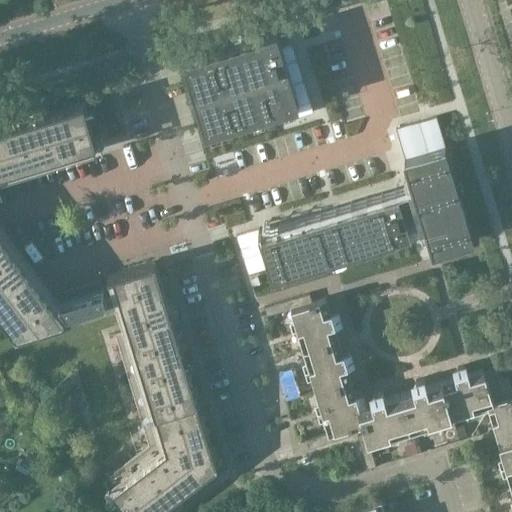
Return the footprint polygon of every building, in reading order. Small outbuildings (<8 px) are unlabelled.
[(280,45),(275,30),(182,59),(205,131),(272,111),(276,122),(312,111),(296,57),(285,61),(280,45)] [(0,176),(12,173),(40,165),(69,156),(95,148),(96,149),(97,149),(92,131),(83,101),(54,109),(26,118),(0,125),(0,176)] [(435,115),(395,128),(404,157),(403,157),(408,173),(432,250),(472,237),(444,144),(435,115)] [(373,153),(383,174),(393,169),(382,148),(373,153)] [(383,196),(260,234),(258,226),(235,233),(247,273),(269,266),(272,274),(395,237),(395,236),(410,232),(398,192),(383,196)] [(64,318),(46,295),(28,271),(9,246),(0,234),(0,308),(8,307),(15,331),(14,332),(15,334),(71,318),(69,316),(64,318)] [(154,511),(156,511),(176,496),(216,465),(203,420),(195,394),(187,367),(178,340),(171,314),(166,298),(162,286),(154,260),(107,274),(115,301),(124,329),(115,331),(122,357),(131,384),(139,410),(147,437),(149,443),(140,449),(121,464),(102,479),(127,511),(154,511)] [(102,287),(58,300),(66,311),(106,299),(102,287)] [(308,292),(301,294),(304,301),(310,299),(308,292)] [(301,294),(295,296),(297,303),(304,301),(301,294)] [(295,327),(301,349),(336,338),(332,323),(336,322),(336,321),(339,317),(338,314),(337,312),(334,310),(328,311),(324,295),(310,299),(304,301),(297,303),(291,305),(288,306),(289,308),(295,327)] [(295,296),(288,298),(291,305),(297,303),(295,296)] [(288,306),(291,305),(288,298),(282,300),(285,309),(289,308),(288,306)] [(282,300),(272,303),(274,312),(285,309),(282,300)] [(264,315),(274,312),(272,303),(262,306),(264,315)] [(307,370),(314,391),(349,380),(345,365),(348,364),(352,359),(351,357),(350,354),(345,351),(340,353),(336,338),(301,349),(307,370)] [(470,408),(485,404),(491,400),(489,395),(487,389),(485,382),(484,376),(482,370),(481,367),(466,371),(465,368),(460,365),(457,366),(455,367),(453,371),(453,375),(439,379),(449,415),(470,408)] [(498,365),(490,368),(492,374),(500,371),(498,365)] [(74,415),(81,410),(87,405),(76,368),(52,386),(74,415)] [(482,370),(484,376),(492,374),(490,368),(482,370)] [(485,382),(493,380),(492,374),(484,376),(485,382)] [(500,385),(508,383),(506,376),(498,379),(500,385)] [(412,387),(397,392),(408,427),(429,421),(449,415),(439,379),(424,383),(423,380),(419,378),(416,378),(413,379),(410,383),(412,387)] [(485,382),(487,389),(495,386),(500,385),(498,379),(493,380),(485,382)] [(345,426),(360,421),(355,404),(364,402),(363,398),(362,395),(359,393),(354,395),(349,380),(314,391),(320,411),(326,431),(329,431),(335,429),(345,426)] [(487,389),(489,395),(497,393),(495,386),(487,389)] [(502,391),(503,397),(511,394),(511,388),(510,389),(502,391)] [(366,440),(387,433),(408,427),(397,392),(382,396),(381,392),(376,391),(374,391),(372,392),(369,396),(370,400),(364,402),(355,404),(360,421),(363,430),(365,437),(366,440)] [(502,391),(497,393),(489,395),(491,400),(503,397),(502,391)] [(511,394),(503,397),(491,400),(485,404),(491,424),(497,445),(511,440),(511,394)] [(347,435),(345,426),(335,429),(338,438),(347,435)] [(331,440),(338,438),(335,429),(329,431),(331,440)] [(363,430),(362,430),(354,433),(356,440),(365,437),(363,430)] [(326,431),(322,432),(325,441),(331,440),(329,431),(326,431)] [(319,443),(325,441),(322,432),(316,434),(319,443)] [(316,434),(310,436),(312,445),(319,443),(316,434)] [(306,447),(312,445),(310,436),(303,438),(303,439),(306,447)] [(366,440),(365,437),(356,440),(358,447),(367,444),(366,440)] [(503,466),(510,487),(511,486),(511,440),(497,445),(503,466)] [(362,457),(371,455),(367,444),(358,447),(362,457)] [(374,465),(371,455),(362,457),(365,468),(374,465)] [(381,511),(378,499),(344,509),(344,511),(381,511)]
